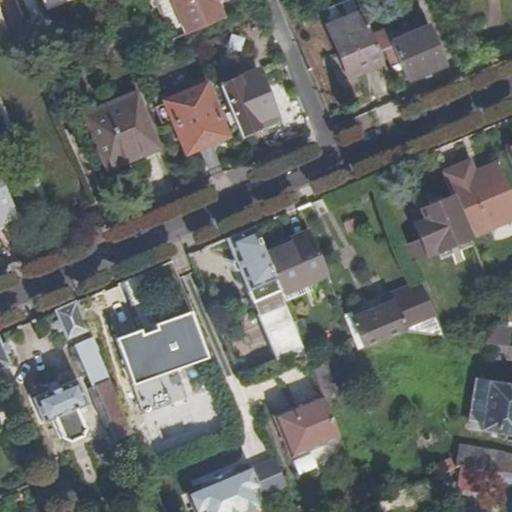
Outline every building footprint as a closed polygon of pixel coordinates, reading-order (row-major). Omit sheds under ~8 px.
[(171,0),(185,33),(224,16),(216,0),(171,0)] [(370,30),(362,11),(327,26),(339,54),(322,58),(322,69),(335,68),(336,76),(339,82),(343,86),(346,87),(359,84),(355,76),(384,64),(375,42),(370,30)] [(391,42),(383,46),(392,67),(400,64),(406,79),(445,63),(429,26),(427,20),(389,36),(391,42)] [(370,30),(375,42),(389,36),(383,24),(370,30)] [(222,83),(219,84),(241,134),(262,125),(277,119),(257,70),(223,84),(222,83)] [(207,84),(166,101),(187,153),(228,135),(207,84)] [(134,95),(85,116),(105,165),(135,153),(137,157),(157,148),(134,95)] [(264,129),(262,125),(241,134),(242,138),(264,129)] [(135,153),(105,165),(109,174),(139,161),(137,157),(135,153)] [(468,160),(440,172),(451,196),(469,236),(470,240),(491,232),(490,229),(511,219),(511,198),(496,162),(479,169),(481,173),(475,176),(468,160)] [(0,215),(9,211),(14,209),(0,177),(0,215)] [(413,260),(437,250),(469,236),(451,196),(420,209),(424,218),(414,223),(419,233),(405,239),(413,260)] [(9,211),(0,215),(0,225),(12,220),(9,211)] [(226,237),(252,300),(279,289),(264,254),(253,226),(226,237)] [(358,229),(348,233),(352,243),(362,239),(358,229)] [(310,234),(264,254),(279,289),(280,291),(281,293),(327,273),(310,234)] [(469,236),(437,250),(441,259),(473,245),(470,240),(469,236)] [(281,293),(284,302),(330,282),(327,273),(281,293)] [(345,318),(357,349),(404,331),(404,329),(442,335),(446,336),(423,282),(382,299),(385,307),(353,321),(351,315),(345,318)] [(257,314),(284,302),(281,293),(280,291),(279,289),(252,300),(257,314)] [(68,338),(88,329),(76,300),(56,309),(68,338)] [(284,302),(257,314),(276,358),(303,347),(302,344),(298,334),(295,328),(293,323),(289,313),(284,302)] [(190,310),(115,338),(131,383),(206,355),(190,310)] [(303,318),(293,323),(295,328),(298,334),(308,330),(303,318)] [(495,323),(483,342),(507,346),(509,326),(495,323)] [(115,438),(131,432),(96,349),(91,338),(75,344),(80,356),(76,358),(82,373),(86,371),(93,385),(89,387),(103,424),(108,422),(115,438)] [(0,365),(8,362),(0,342),(0,365)] [(75,379),(31,397),(42,421),(53,417),(62,436),(69,439),(81,434),(84,427),(75,407),(85,403),(75,379)] [(511,384),(488,380),(480,429),(511,433),(511,384)] [(294,458),(341,439),(339,432),(323,396),(276,417),(294,458)] [(261,496),(285,486),(273,458),(250,469),(248,467),(231,474),(230,471),(201,483),(202,486),(186,494),(193,511),(195,511),(202,510),(202,511),(242,511),(257,505),(250,490),(257,487),(261,496)] [(461,465),(443,473),(446,479),(443,480),(449,496),(461,491),(459,486),(461,485),(484,490),(485,484),(499,486),(502,471),(461,465)]
